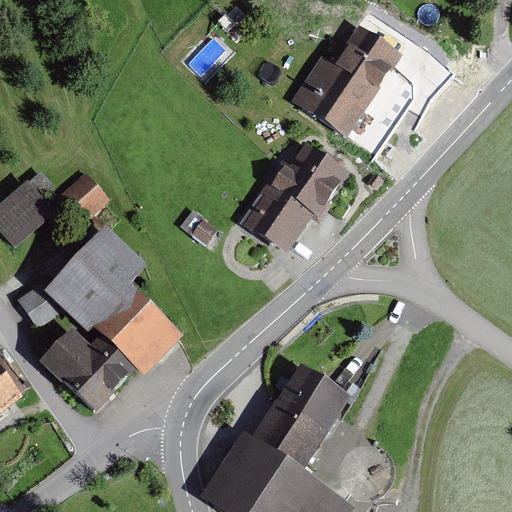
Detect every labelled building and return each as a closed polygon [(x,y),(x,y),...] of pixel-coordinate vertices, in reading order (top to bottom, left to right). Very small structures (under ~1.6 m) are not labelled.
[(341,71),(324,60),(296,105),(352,139),(409,45),(371,22),(341,71)] [(354,177),(309,148),(295,170),(285,165),(245,227),(294,258),(318,221),(324,224),(354,177)] [(112,199),(86,173),(57,202),(83,228),(112,199)] [(61,215),(29,183),(0,211),(0,229),(22,252),(61,215)] [(184,232),(213,245),(221,226),(192,214),(184,232)] [(50,282),(18,305),(41,334),(63,318),(78,329),(46,364),(101,418),(140,374),(148,380),(183,341),(138,293),(151,273),(111,231),(55,289),(50,282)] [(0,421),(26,402),(0,368),(0,421)] [(358,405),(302,370),(256,443),(248,437),(211,495),(237,511),(359,511),(362,509),(312,478),(358,405)]
